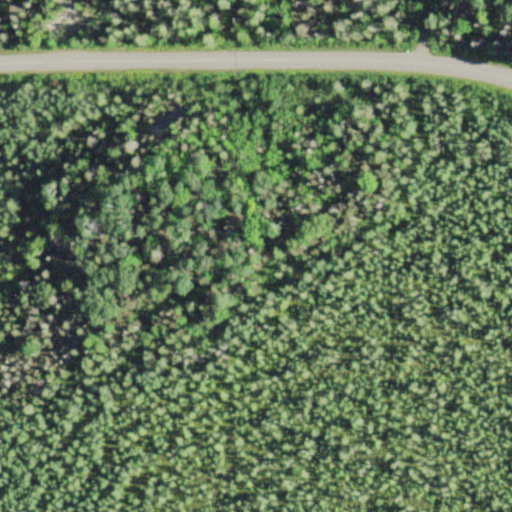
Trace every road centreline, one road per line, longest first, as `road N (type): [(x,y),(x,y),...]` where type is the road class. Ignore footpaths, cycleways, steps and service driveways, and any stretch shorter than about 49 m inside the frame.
road 1 (residential): [(511,79),(447,67),(204,67)]
road 2 (residential): [(204,67),(0,69)]
